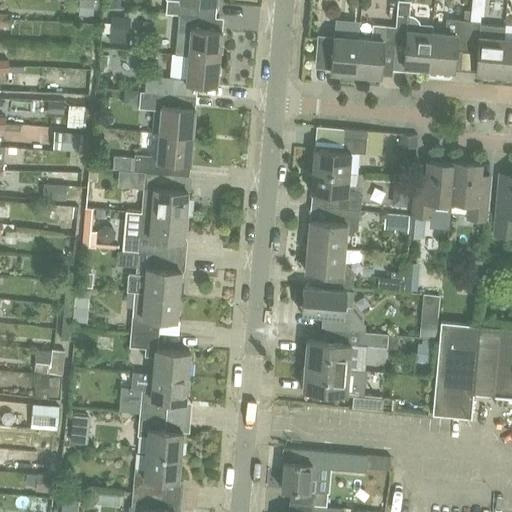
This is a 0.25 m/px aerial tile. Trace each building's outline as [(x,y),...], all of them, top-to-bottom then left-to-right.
[(93,15),(93,0),(78,0),(78,14),(93,15)] [(197,1),(215,3),(215,0),(167,0),(166,12),(178,13),(195,15),(197,1)] [(428,68),(431,32),(431,26),(417,25),(417,22),(417,21),(416,20),(415,19),(414,18),(413,17),(412,16),(411,16),(408,16),(408,15),(404,15),(405,6),(398,5),(397,15),(396,14),(395,26),(394,39),(405,40),(403,66),(428,68)] [(463,20),(457,20),(445,19),(444,33),(431,32),(428,68),(452,70),(455,45),(467,46),(469,21),(470,10),(464,9),(463,20)] [(10,13),(1,13),(1,25),(10,25),(10,13)] [(218,57),(221,29),(201,28),(202,16),(195,15),(178,13),(177,30),(189,31),(187,54),(218,57)] [(108,42),(128,43),(130,17),(110,15),(108,42)] [(473,72),(500,75),(503,39),(504,26),(479,24),(479,22),(469,21),(467,46),(476,47),(474,70),(473,72)] [(394,39),(395,26),(384,25),(382,40),(358,37),(355,74),(379,76),(381,50),(393,52),(394,39)] [(355,74),(358,37),(332,35),(329,71),(355,74)] [(511,39),(503,39),(500,75),(511,75),(511,39)] [(156,80),(155,91),(176,93),(195,95),(196,83),(216,85),(218,57),(187,54),(184,78),(172,77),(172,81),(156,80)] [(0,70),(8,71),(8,64),(8,59),(0,59),(0,70)] [(176,93),(155,91),(140,90),(138,106),(160,108),(158,131),(192,134),(194,106),(175,104),(176,93)] [(68,104),(67,124),(67,125),(86,126),(87,105),(68,104)] [(313,148),(311,169),(348,172),(349,152),(381,155),(383,131),(342,128),(340,151),(313,148)] [(50,131),(49,147),(81,147),(81,132),(50,131)] [(132,169),(145,170),(168,172),(169,161),(189,162),(192,134),(158,131),(156,154),(134,152),(132,169)] [(417,134),(400,132),(399,145),(416,146),(417,134)] [(413,187),(410,215),(409,230),(417,231),(419,216),(432,217),(433,202),(449,203),(453,162),(452,161),(451,165),(427,163),(425,188),(413,187)] [(453,162),(449,203),(451,203),(451,201),(466,202),(464,218),(486,220),(488,190),(476,189),(478,164),(453,162)] [(359,210),(360,210),(362,195),(357,195),(357,191),(354,187),(347,186),(348,172),(311,169),(310,191),(337,193),(336,207),(359,210)] [(168,172),(145,170),(143,193),(142,210),(185,214),(189,215),(190,198),(186,198),(187,189),(171,188),(173,173),(168,172)] [(511,175),(499,174),(494,234),(511,235),(511,175)] [(44,181),(43,197),(47,197),(67,199),(68,183),(44,181)] [(389,204),(402,205),(403,185),(390,185),(389,204)] [(94,207),(84,206),(81,245),(95,246),(97,230),(92,229),(94,207)] [(308,220),(306,246),(342,249),(344,233),(350,233),(356,229),(357,225),(359,210),(336,207),(328,207),(327,221),(308,220)] [(142,210),(138,250),(165,253),(167,238),(183,239),(185,214),(142,210)] [(380,228),(403,228),(403,212),(380,213),(380,228)] [(341,261),(342,249),(306,246),(304,271),(323,273),(322,286),(351,288),(353,270),(346,262),(341,261)] [(133,290),(177,294),(180,269),(164,267),(165,253),(138,250),(136,273),(128,272),(127,289),(133,290)] [(64,289),(74,290),(75,273),(66,272),(64,289)] [(418,275),(406,273),(405,289),(417,290),(418,275)] [(302,287),(300,313),(322,315),(325,318),(324,327),(365,331),(366,323),(352,307),(353,292),(302,287)] [(89,290),(75,288),(72,320),(86,321),(89,290)] [(73,306),(74,290),(64,289),(63,305),(73,306)] [(133,290),(129,330),(158,332),(160,317),(175,319),(177,294),(133,290)] [(420,292),(415,332),(431,334),(436,294),(420,292)] [(62,322),(72,323),(73,306),(63,305),(62,322)] [(511,327),(440,321),(431,413),(471,417),(473,391),(511,394),(511,327)] [(70,339),(72,323),(62,322),(61,338),(70,339)] [(154,355),(153,372),(187,375),(190,349),(157,346),(158,332),(129,330),(128,345),(145,346),(145,354),(154,355)] [(355,331),(354,344),(382,347),(383,334),(355,331)] [(307,339),(305,364),(349,368),(351,343),(307,339)] [(434,347),(417,345),(416,360),(432,362),(434,347)] [(65,349),(51,348),(48,372),(62,373),(65,349)] [(359,386),(361,369),(349,368),(305,364),(303,388),(346,392),(353,393),(354,385),(359,386)] [(141,389),(139,411),(167,413),(169,399),(185,400),(187,375),(153,372),(151,390),(141,389)] [(62,377),(49,376),(48,394),(61,395),(62,377)] [(359,393),(353,393),(352,406),(381,409),(382,396),(359,393)] [(60,405),(32,403),(31,423),(50,424),(51,419),(59,419),(60,405)] [(146,452),(180,455),(182,429),(166,428),(167,413),(139,411),(137,434),(148,435),(146,452)] [(87,443),(89,416),(72,415),(69,442),(87,443)] [(285,446),(282,488),(291,489),(310,491),(310,489),(315,490),(314,505),(326,506),(327,492),(328,492),(331,466),(366,469),(367,467),(390,469),(391,455),(285,446)] [(134,467),(132,490),(159,493),(161,478),(177,479),(180,455),(146,452),(145,468),(134,467)] [(37,471),(35,490),(59,492),(61,474),(37,471)] [(174,511),(175,509),(158,508),(159,493),(132,490),(130,505),(129,505),(128,511),(174,511)] [(106,504),(108,492),(96,491),(94,503),(106,504)] [(60,511),(77,511),(79,500),(62,499),(60,511)]
